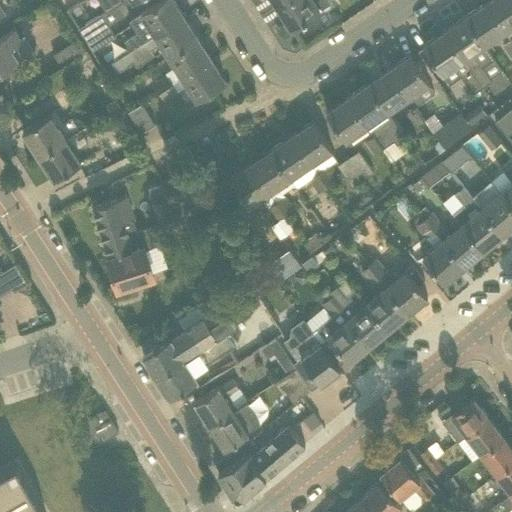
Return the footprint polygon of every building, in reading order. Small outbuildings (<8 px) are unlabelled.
[(107,11),(119,4),(123,1),(125,4),(130,0),(100,0),(101,1),(107,11)] [(184,15),(174,0),(160,0),(142,12),(150,24),(127,40),(132,49),(184,15)] [(285,0),(278,5),(292,27),(331,2),(329,0),(285,0)] [(511,0),(488,0),(486,1),(505,29),(511,38),(511,0)] [(498,35),(505,29),(486,1),(466,15),(485,43),(498,35)] [(102,13),(79,26),(87,38),(108,24),(102,13)] [(151,48),(161,42),(169,55),(198,36),(184,15),(132,49),(133,49),(113,61),(118,71),(135,61),(137,65),(154,54),(151,48)] [(466,15),(445,29),(480,81),(490,75),(483,66),(495,58),(485,43),(466,15)] [(94,49),(115,35),(108,24),(87,38),(94,49)] [(0,35),(0,68),(33,47),(25,35),(21,37),(14,27),(0,35)] [(445,29),(424,44),(451,84),(462,76),(473,93),(484,86),(480,81),(445,29)] [(169,55),(177,67),(153,82),(159,91),(211,57),(198,36),(169,55)] [(74,41),(54,53),(61,64),(81,52),(74,41)] [(389,68),(409,96),(415,106),(424,100),(425,100),(436,93),(429,82),(430,81),(411,53),(389,68)] [(164,99),(179,90),(187,86),(195,98),(225,79),(211,57),(159,91),(164,99)] [(369,82),(388,110),(409,96),(389,68),(369,82)] [(367,124),(374,135),(383,147),(384,148),(392,142),(395,140),(397,144),(407,137),(388,110),(369,82),(348,96),(367,124)] [(469,121),(488,115),(480,93),(462,99),(469,121)] [(348,96),(327,111),(346,139),(367,124),(348,96)] [(122,109),(116,99),(106,104),(112,115),(122,109)] [(129,111),(141,132),(156,123),(143,102),(129,111)] [(505,133),(511,127),(511,105),(495,120),(505,133)] [(425,119),(415,106),(407,111),(416,125),(419,123),(425,119)] [(446,147),(472,127),(460,111),(433,131),(446,147)] [(50,112),(23,129),(39,155),(80,132),(72,118),(59,126),(50,112)] [(333,148),(313,120),(292,134),(311,163),(333,148)] [(503,140),(489,124),(479,131),(493,149),(503,140)] [(82,161),(75,151),(88,143),(83,134),(81,135),(80,132),(39,155),(55,178),(82,161)] [(311,163),(292,134),(271,148),(291,177),(291,176),(311,163)] [(375,154),(384,148),(383,147),(374,135),(365,141),(375,154)] [(453,171),(472,156),(461,143),(442,159),(453,171)] [(270,190),(291,177),(271,148),(251,163),(270,190)] [(373,171),(359,150),(348,157),(363,178),(373,171)] [(348,157),(339,164),(354,185),(363,178),(348,157)] [(440,177),(450,170),(441,159),(431,166),(440,177)] [(268,206),(277,201),(270,190),(251,163),(229,177),(249,205),(262,196),(268,206)] [(511,204),(511,165),(505,171),(511,178),(511,180),(500,190),(511,204)] [(327,166),(318,173),(327,185),(336,179),(327,166)] [(327,185),(318,173),(310,178),(318,191),(327,185)] [(162,181),(141,188),(154,226),(175,219),(168,196),(162,181)] [(463,185),(455,192),(465,204),(454,213),(462,223),(484,249),(503,233),(473,196),(463,185)] [(374,196),(367,187),(362,190),(361,197),(364,202),(374,196)] [(168,196),(175,219),(200,211),(192,188),(168,196)] [(481,189),(473,196),(503,233),(511,225),(511,204),(500,190),(490,199),(481,189)] [(125,222),(134,219),(126,195),(93,205),(109,256),(133,248),(132,243),(131,243),(127,232),(128,232),(125,222)] [(277,201),(286,214),(294,208),(285,195),(277,201)] [(286,214),(277,201),(268,206),(278,220),(286,214)] [(462,223),(452,231),(432,210),(425,217),(435,230),(442,238),(464,265),(484,249),(462,223)] [(427,237),(427,236),(435,230),(425,217),(417,224),(416,224),(427,237)] [(109,256),(119,286),(154,274),(146,248),(153,246),(146,226),(128,232),(127,232),(131,243),(132,243),(133,248),(109,256)] [(322,238),(317,231),(308,238),(309,239),(313,245),(322,238)] [(442,238),(435,245),(423,255),(445,281),(464,265),(442,238)] [(336,253),(336,247),(332,242),(324,249),(331,257),(336,253)] [(317,263),(310,255),(302,262),(309,270),(317,263)] [(241,274),(255,266),(249,257),(236,265),(241,274)] [(408,312),(428,295),(419,284),(425,279),(413,264),(395,278),(388,268),(383,272),(375,260),(369,265),(408,312)] [(16,262),(2,271),(13,288),(27,279),(16,262)] [(389,328),(408,312),(369,265),(362,271),(379,291),(368,301),(367,301),(389,328)] [(311,276),(304,267),(295,275),(302,284),(311,276)] [(235,324),(260,308),(266,305),(246,276),(226,288),(238,307),(210,324),(204,314),(143,353),(157,375),(225,331),(235,324)] [(370,344),(389,328),(367,301),(368,301),(359,290),(349,297),(338,284),(327,293),(330,296),(370,344)] [(327,293),(324,289),(316,295),(321,302),(330,296),(327,293)] [(330,296),(321,302),(332,314),(317,327),(325,337),(328,334),(350,360),(370,344),(330,296)] [(290,335),(284,339),(298,360),(302,357),(305,361),(320,382),(321,382),(323,381),(327,382),(332,378),(333,374),(341,368),(339,365),(321,341),(304,317),(291,326),(290,335)] [(157,375),(170,396),(198,378),(194,372),(235,346),(225,331),(157,375)] [(274,352),(288,374),(297,367),(276,337),(261,346),(267,356),(274,352)] [(297,367),(312,388),(320,382),(305,361),(297,367)] [(279,380),(294,401),(312,388),(297,367),(288,374),(279,380)] [(248,399),(239,386),(233,376),(220,385),(219,384),(195,400),(210,423),(248,399)] [(474,396),(450,414),(445,408),(438,413),(442,420),(458,441),(468,433),(467,433),(489,416),(474,396)] [(210,423),(225,446),(249,431),(262,422),(248,399),(210,423)] [(105,409),(104,409),(85,421),(99,442),(119,430),(105,409)] [(312,428),(321,422),(313,411),(304,417),(312,428)] [(482,452),(504,436),(489,416),(467,433),(468,433),(482,452)] [(291,455),(304,444),(287,424),(252,454),(266,477),(292,455),(291,455)] [(482,452),(483,453),(497,472),(511,460),(511,446),(504,436),(482,452)] [(422,463),(408,446),(399,454),(401,455),(381,472),(412,509),(434,491),(415,468),(422,463)] [(422,453),(429,462),(436,457),(429,448),(422,453)] [(250,451),(219,471),(234,495),(242,497),(266,477),(252,454),(250,451)] [(451,477),(436,457),(429,462),(444,482),(451,477)] [(511,460),(497,472),(511,491),(511,460)] [(0,511),(42,511),(18,469),(0,478),(0,511)] [(360,498),(374,511),(394,511),(402,504),(378,480),(360,498)] [(458,501),(465,496),(458,486),(451,491),(458,501)] [(511,511),(511,491),(501,500),(510,511),(511,511)] [(473,506),(465,496),(458,501),(466,511),(473,506)] [(345,511),(374,511),(360,498),(345,511)]
